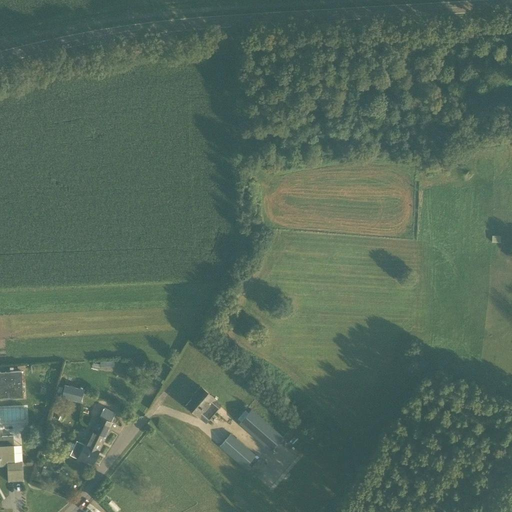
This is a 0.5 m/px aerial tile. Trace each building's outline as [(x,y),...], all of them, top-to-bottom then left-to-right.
[(0,398),(6,398),(22,398),(21,371),(0,372),(0,398)] [(58,386),(55,394),(64,397),(65,394),(76,398),(80,384),(67,379),(65,388),(58,386)] [(185,406),(198,416),(208,406),(214,413),(221,405),(214,399),(200,386),(191,397),(192,398),(185,406)] [(271,451),(283,438),(252,410),(240,424),(271,451)] [(110,422),(113,417),(102,412),(99,417),(98,417),(90,434),(85,444),(84,443),(84,444),(76,440),(74,444),(69,442),(66,449),(71,451),(69,455),(85,462),(86,460),(93,463),(98,452),(98,451),(111,423),(110,422)] [(244,468),(254,456),(230,434),(219,446),(244,468)] [(0,436),(0,466),(7,466),(8,482),(23,481),(22,462),(14,462),(13,436),(0,436)]
